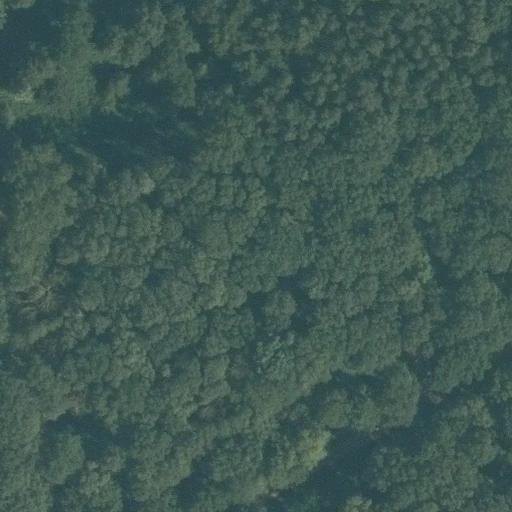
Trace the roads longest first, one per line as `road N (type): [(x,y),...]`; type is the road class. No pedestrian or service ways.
road 1 (track): [(511,344),(234,511)]
road 2 (track): [(45,511),(0,218)]
